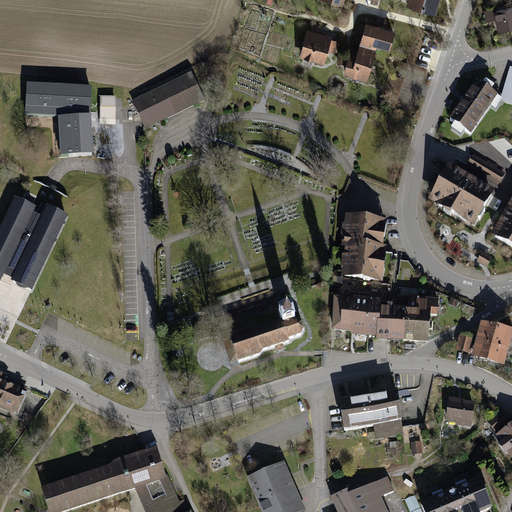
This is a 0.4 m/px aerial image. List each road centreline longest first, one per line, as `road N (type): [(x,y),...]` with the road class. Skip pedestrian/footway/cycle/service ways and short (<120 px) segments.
road 1 (residential): [(409,362),(336,371),(153,420),(0,354)]
road 2 (residential): [(452,56),(416,168),(410,223),(444,275),(501,287)]
road 3 (residential): [(501,287),(491,313),(409,362)]
